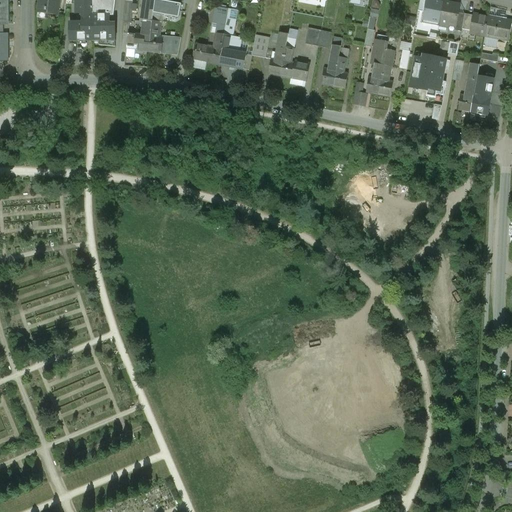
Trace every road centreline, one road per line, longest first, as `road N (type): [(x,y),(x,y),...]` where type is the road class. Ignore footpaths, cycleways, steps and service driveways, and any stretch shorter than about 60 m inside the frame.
road 1 (residential): [(485,485),(508,149)]
road 2 (residential): [(177,87),(508,149)]
road 3 (residential): [(24,80),(177,87)]
